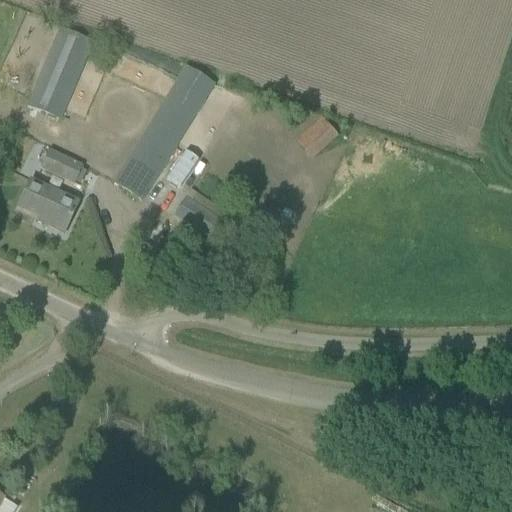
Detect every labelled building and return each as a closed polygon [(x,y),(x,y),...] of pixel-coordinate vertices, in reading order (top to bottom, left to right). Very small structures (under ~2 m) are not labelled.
[(59,122),(91,44),(60,31),(28,109),(59,122)] [(186,69),(113,186),(141,203),(214,86),(186,69)] [(313,161),(340,137),(323,118),(296,142),(313,161)] [(69,183),(74,185),(80,174),(75,171),(77,166),(49,153),(41,170),(69,183)] [(30,183),(18,210),(45,222),(43,226),(63,236),(77,205),(30,183)] [(175,215),(174,217),(215,245),(227,226),(218,220),(202,209),(187,198),(175,215)] [(0,511),(14,511),(16,510),(3,502),(0,499),(0,511)]
